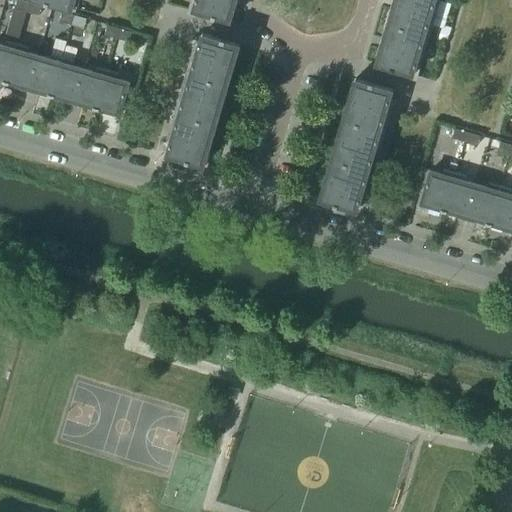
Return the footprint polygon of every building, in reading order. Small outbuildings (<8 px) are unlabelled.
[(30,2),(23,0),(16,0),(15,8),(26,11),(27,12),(30,2)] [(195,0),(193,10),(230,21),(234,6),(234,5),(235,0),(195,0)] [(381,49),(380,49),(376,64),(413,75),(434,0),(395,0),(392,9),(383,40),(384,40),(381,49)] [(27,12),(39,15),(42,5),(30,2),(27,12)] [(17,44),(26,11),(15,8),(5,40),(6,40),(17,44)] [(59,22),(72,25),(75,15),(62,12),(59,22)] [(83,29),(86,19),(75,15),(72,25),(83,29)] [(107,25),(104,35),(116,39),(119,29),(107,25)] [(441,28),(438,39),(446,41),(447,41),(450,31),(449,30),(441,28)] [(131,32),(119,29),(116,39),(129,42),(131,32)] [(202,34),(190,75),(167,154),(204,165),(239,45),(202,34)] [(2,83),(5,84),(17,44),(6,40),(4,46),(0,44),(0,80),(2,81),(2,83)] [(23,91),(27,92),(38,55),(27,52),(28,47),(17,44),(5,84),(9,85),(9,83),(24,87),(23,91)] [(47,96),(50,97),(62,57),(51,54),(50,59),(38,55),(27,92),(32,94),(33,90),(47,94),(47,96)] [(68,104),(72,106),(83,69),(72,65),(74,60),(62,57),(50,97),(53,98),(54,96),(69,100),(68,104)] [(92,109),(96,110),(107,70),(96,67),(95,72),(83,69),(72,106),(77,107),(78,103),(92,107),(92,109)] [(107,70),(96,110),(99,111),(99,109),(119,115),(129,82),(117,79),(119,74),(107,70)] [(355,79),(320,199),(357,210),(392,90),(355,79)] [(452,138),(465,142),(467,132),(454,128),(452,138)] [(477,146),(480,136),(467,132),(465,142),(477,146)] [(497,152),(509,155),(511,145),(500,142),(497,152)] [(439,211),(443,212),(454,172),(443,169),(442,174),(430,171),(421,204),(440,209),(439,211)] [(460,219),(465,221),(476,184),(465,181),(466,176),(454,172),(443,212),(446,213),(446,211),(461,216),(460,219)] [(484,224),(487,225),(499,186),(488,182),(487,187),(476,184),(465,221),(469,222),(470,218),(485,223),(484,224)] [(505,232),(510,234),(511,227),(511,194),(509,194),(511,189),(499,186),(487,225),(491,226),(491,224),(506,229),(505,232)]
